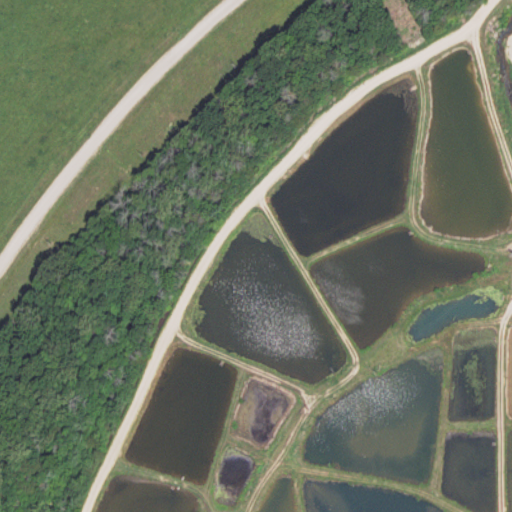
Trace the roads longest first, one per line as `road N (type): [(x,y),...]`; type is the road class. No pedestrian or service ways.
road 1 (residential): [(91,511),(135,383),(203,240),(306,122),(498,0)]
road 2 (residential): [(0,265),(186,38),(232,0)]
